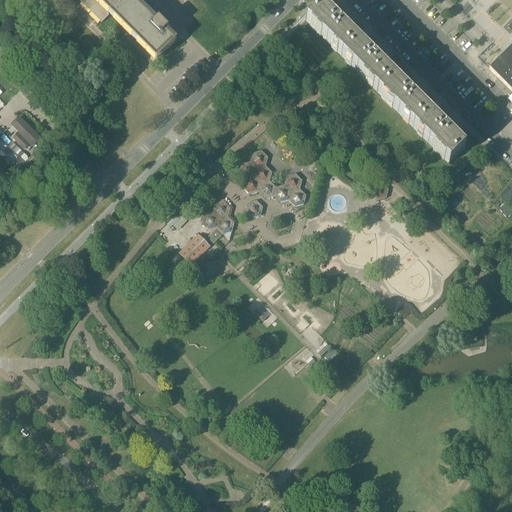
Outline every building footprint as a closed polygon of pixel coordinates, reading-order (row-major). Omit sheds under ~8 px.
[(82,0),(79,3),(81,4),(77,8),(95,27),(99,23),(101,24),(108,17),(107,16),(108,15),(156,62),(176,42),(156,22),(134,0),(82,0)] [(305,22),(320,37),(448,165),(463,150),(447,134),(451,129),(452,130),(452,129),(450,129),(449,128),(448,127),(446,126),(445,125),(445,124),(444,122),(443,119),(442,119),(444,126),(442,128),(415,101),(417,99),(423,99),(418,97),(417,96),(416,95),(412,89),(411,89),(412,90),(407,93),(376,62),(380,58),(379,57),(377,56),(376,55),(375,55),(374,53),(373,52),(372,51),(371,47),(373,54),(370,57),(342,28),(344,27),(351,27),(346,25),(345,24),(340,18),(335,22),(320,6),(305,22)] [(511,45),(488,70),(511,93),(511,45)] [(12,139),(24,151),(30,145),(32,147),(40,140),(18,118),(10,126),(18,133),(12,139)] [(0,174),(11,164),(0,152),(0,174)] [(288,201),(294,208),(303,206),(303,205),(305,197),(298,191),(301,182),(295,176),(287,178),(284,187),(275,189),(268,183),(270,176),(271,174),(265,168),(267,159),(261,153),(252,155),(250,164),(241,166),(239,175),(245,181),(243,190),(249,196),(258,193),(264,200),(273,197),(279,204),(288,201)] [(11,170),(15,174),(5,183),(9,187),(37,158),(34,155),(24,164),(20,160),(11,170)] [(381,185),(373,187),(372,187),(370,196),(376,202),(385,200),(387,191),(381,185)] [(214,206),(201,209),(203,216),(203,217),(201,225),(207,231),(216,229),(207,238),(213,244),(222,235),(231,233),(233,225),(227,218),(229,210),(223,203),(214,205),(214,206)] [(244,213),(251,220),(259,217),(261,209),(255,203),(247,205),(244,213)] [(178,255),(190,267),(209,248),(197,236),(178,255)] [(241,274),(248,282),(252,278),(244,271),(241,274)] [(253,313),(262,322),(265,319),(256,310),(253,313)] [(329,349),(327,346),(317,355),(320,358),(329,349)]
